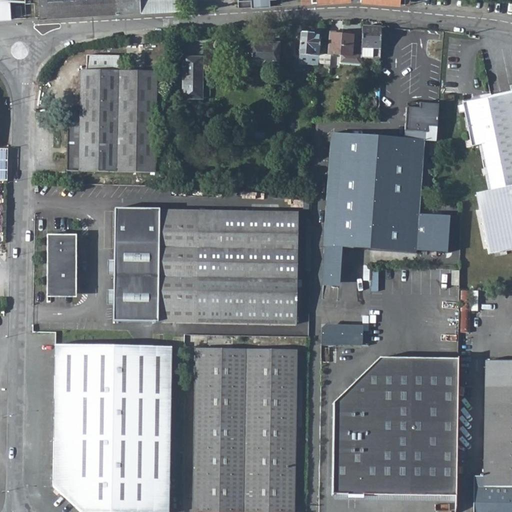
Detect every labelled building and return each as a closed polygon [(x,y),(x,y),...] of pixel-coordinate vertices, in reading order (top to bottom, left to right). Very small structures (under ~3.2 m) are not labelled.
[(0,0),(0,19),(11,19),(9,0),(17,0),(25,0),(0,0)] [(37,0),(38,5),(39,17),(180,9),(178,0),(37,0)] [(361,58),(380,59),(381,27),(363,26),(361,58)] [(318,64),(321,31),(317,31),(317,33),(302,32),(299,66),(318,68),(318,64)] [(339,64),(350,65),(352,36),(338,34),(339,32),(330,31),(328,53),(340,54),(339,64)] [(250,66),(277,67),(279,44),(251,43),(250,66)] [(88,55),(87,70),(81,70),(81,108),(68,107),(66,170),(155,172),(156,70),(119,70),(119,56),(88,55)] [(183,57),(182,98),(194,98),(195,80),(202,80),(203,57),(183,57)] [(328,76),(329,65),(318,64),(318,68),(317,75),(328,76)] [(511,248),(511,92),(464,103),(473,147),(483,145),(492,190),(477,194),(489,253),(511,248)] [(380,137),(331,134),(325,219),(323,247),(415,252),(416,250),(446,252),(449,216),(434,215),(434,211),(418,209),(422,162),(428,162),(429,140),(436,140),(438,104),(407,102),(405,125),(404,138),(380,137)] [(380,137),(404,138),(405,125),(381,124),(380,137)] [(297,324),(298,220),(159,217),(159,210),(114,209),(112,321),(297,324)] [(45,235),(44,290),(74,290),(75,235),(45,235)] [(322,343),(369,345),(370,325),(322,323),(322,343)] [(167,511),(172,347),(54,346),(52,485),(79,511),(167,511)] [(293,511),(296,350),(195,349),(192,511),(293,511)] [(458,361),(380,359),(333,401),(331,495),(455,497),(458,361)] [(511,511),(511,361),(485,361),(483,476),(474,477),(472,511),(511,511)]
